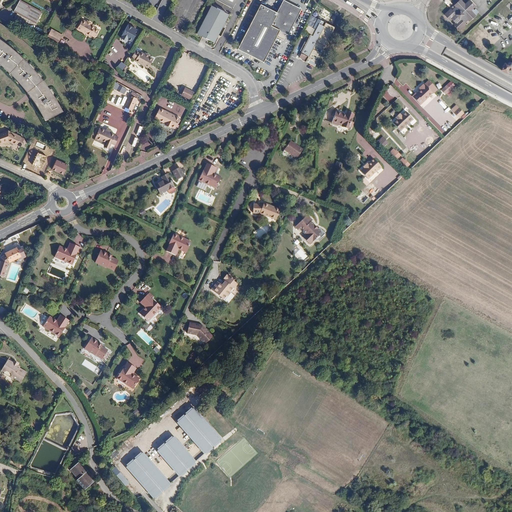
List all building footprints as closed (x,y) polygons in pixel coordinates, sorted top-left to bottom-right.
[(36,23),(42,12),(20,0),(14,11),(36,23)] [(451,11),(450,9),(444,15),(450,21),(452,20),(455,23),(454,25),(459,31),(465,25),(464,24),(468,20),(469,22),(475,16),(470,11),(475,7),(469,1),(465,5),(460,0),(454,6),(455,7),(454,8),(452,10),(451,11)] [(283,1),(280,7),(277,13),(261,4),(238,49),(263,62),(280,30),(288,34),(300,9),(283,1)] [(197,34),(208,39),(214,43),(229,15),(222,11),(211,5),(197,34)] [(95,38),(98,31),(95,30),(94,28),(94,27),(95,26),(86,22),(86,23),(82,20),(77,29),(90,36),(90,35),(95,38)] [(313,68),(334,28),(325,23),(323,27),(321,26),(323,22),(318,20),(313,29),(316,30),(312,37),(310,35),(300,54),(308,57),(305,63),(313,68)] [(140,30),(130,24),(124,35),(126,37),(125,39),(129,41),(131,38),(134,42),(140,30)] [(58,44),(62,35),(51,29),(46,38),(58,44)] [(0,64),(1,65),(5,69),(9,72),(12,76),(17,81),(22,86),(25,90),(29,95),(33,100),(35,105),(39,110),(42,116),(45,120),(62,111),(59,105),(54,96),(48,87),(42,80),(35,71),(29,65),(26,61),(19,55),(14,50),(10,47),(4,42),(0,39),(0,64)] [(138,53),(135,52),(131,58),(136,60),(135,61),(148,68),(153,59),(149,57),(149,56),(141,51),(140,52),(140,53),(138,53)] [(118,66),(123,70),(127,65),(122,61),(118,66)] [(511,63),(511,64),(511,63),(510,63),(509,62),(508,63),(507,63),(506,62),(505,64),(504,63),(501,70),(506,73),(508,70),(511,69),(511,63)] [(454,86),(450,81),(441,90),(445,95),(454,86)] [(128,88),(117,83),(114,88),(125,94),(128,88)] [(424,106),(436,94),(429,87),(429,88),(427,85),(423,89),(424,91),(425,92),(422,94),(420,96),(419,95),(416,98),(424,106)] [(191,99),(194,100),(198,93),(194,92),(185,87),(182,94),(191,99)] [(137,98),(139,95),(133,92),(131,95),(130,95),(124,106),(131,110),(137,99),(137,98)] [(461,118),(466,113),(461,108),(456,112),(461,118)] [(165,124),(170,114),(160,109),(155,118),(165,124)] [(416,118),(408,110),(395,123),(403,131),(416,118)] [(349,127),(349,126),(351,122),(353,116),(347,113),(346,115),(336,112),(332,123),(338,125),(339,123),(349,127)] [(180,119),(170,114),(165,124),(171,127),(175,129),(180,119)] [(447,129),(456,121),(449,114),(440,122),(447,129)] [(436,116),(431,121),(443,132),(445,130),(438,123),(440,121),(436,116)] [(115,135),(110,132),(106,130),(100,128),(94,140),(101,143),(102,142),(105,143),(104,146),(109,148),(111,143),(115,145),(118,137),(115,135)] [(428,131),(434,138),(437,136),(430,129),(428,131)] [(16,145),(20,137),(20,136),(8,131),(0,133),(0,144),(7,141),(16,145)] [(407,139),(414,134),(411,131),(405,136),(407,139)] [(383,136),(378,140),(383,147),(388,142),(383,136)] [(423,140),(416,146),(422,152),(428,146),(423,140)] [(287,146),(284,150),(297,159),(303,149),(297,145),(296,146),(290,142),(287,146)] [(395,160),(400,155),(393,148),(388,153),(395,160)] [(402,157),(397,162),(405,169),(409,164),(402,157)] [(372,163),(370,165),(366,169),(363,172),(370,179),(380,170),(381,171),(384,168),(375,158),(371,162),(372,163)] [(221,179),(213,176),(216,169),(207,165),(204,171),(199,182),(216,190),(221,179)] [(178,180),(187,176),(182,167),(173,171),(178,180)] [(174,187),(167,174),(162,177),(163,180),(155,185),(160,194),(167,191),(169,194),(170,194),(175,192),(176,190),(176,188),(175,188),(174,187)] [(384,189),(386,187),(389,189),(393,186),(385,177),(379,183),(384,189)] [(276,219),(281,209),(265,202),(264,203),(254,202),(253,211),(260,212),(276,219)] [(320,236),(322,239),(326,235),(321,229),(318,229),(317,231),(314,227),(315,226),(312,222),(313,221),(308,215),(293,228),(297,232),(300,229),(302,231),(302,234),(304,236),(305,235),(309,239),(308,240),(311,244),(315,241),(320,236)] [(15,242),(25,237),(23,233),(13,237),(15,242)] [(179,249),(187,253),(192,242),(174,234),(169,245),(170,245),(167,251),(176,256),(179,249)] [(308,247),(311,244),(308,240),(309,239),(305,235),(304,236),(301,239),(308,247)] [(76,255),(79,249),(70,245),(67,251),(59,247),(54,259),(72,266),(77,255),(76,255)] [(18,261),(26,258),(22,250),(18,252),(16,249),(5,254),(6,257),(2,259),(1,262),(0,262),(0,261),(0,276),(2,278),(7,264),(7,263),(9,262),(9,263),(17,259),(18,261)] [(111,259),(112,257),(100,252),(95,264),(106,269),(107,268),(114,271),(118,262),(111,259)] [(226,279),(225,280),(223,282),(223,283),(219,280),(212,287),(224,299),(239,284),(235,280),(236,279),(230,273),(225,278),(226,279)] [(145,306),(139,312),(148,320),(161,306),(152,298),(151,298),(146,294),(139,301),(145,306)] [(48,315),(52,310),(46,306),(41,314),(47,318),(48,315)] [(48,319),(43,326),(59,337),(66,327),(65,326),(69,320),(60,315),(57,321),(49,316),(48,319)] [(191,321),(190,327),(189,330),(188,331),(198,334),(206,342),(214,335),(204,324),(191,321)] [(91,338),(84,349),(95,356),(96,355),(102,359),(108,351),(101,346),(102,345),(91,338)] [(21,376),(24,371),(20,368),(17,367),(18,366),(13,362),(8,359),(1,370),(4,372),(4,374),(9,377),(11,377),(21,382),(24,378),(21,376)] [(140,377),(133,372),(136,366),(128,361),(124,367),(123,366),(117,376),(133,387),(140,377)] [(192,409),(178,422),(205,453),(220,440),(192,409)] [(173,437),(158,450),(180,475),(195,462),(173,437)] [(113,458),(119,453),(116,450),(110,456),(113,458)] [(142,453),(127,466),(155,497),(169,485),(142,453)] [(94,482),(89,476),(86,472),(87,471),(80,462),(70,470),(78,479),(77,480),(85,489),(94,482)] [(126,485),(130,482),(120,472),(116,476),(126,485)]
